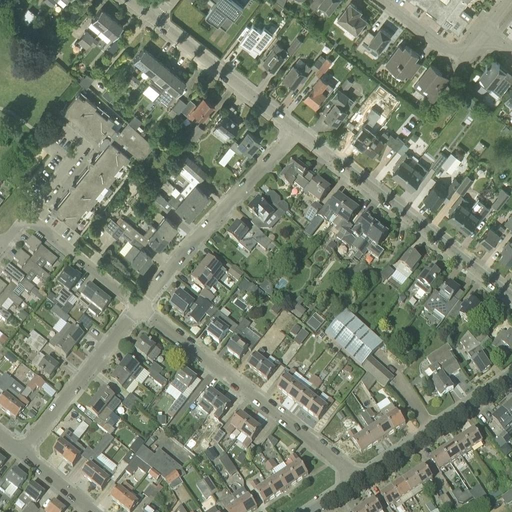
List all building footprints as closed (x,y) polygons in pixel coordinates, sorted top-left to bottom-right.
[(243,8),(233,0),(212,0),(216,3),(206,15),(226,30),(243,8)] [(339,0),(313,0),(309,5),(320,13),(324,8),(330,13),(339,0)] [(409,0),(415,5),(417,3),(427,10),(434,0),(409,0)] [(437,18),(435,20),(441,24),(459,0),(434,0),(427,10),(437,18)] [(459,0),(441,24),(447,29),(448,27),(459,35),(473,17),(463,9),(469,2),(470,0),(459,0)] [(275,1),(271,7),(279,13),(283,8),(282,7),(275,1)] [(357,33),(367,20),(360,14),(362,11),(351,2),(338,19),(357,33)] [(101,8),(91,20),(92,21),(88,26),(98,34),(112,17),(101,8)] [(112,17),(98,34),(108,42),(111,38),(112,38),(122,26),(112,17)] [(265,45),(268,40),(273,33),(264,26),(261,30),(253,24),(251,27),(250,28),(247,25),(238,36),(241,39),(240,40),(251,49),(253,46),(260,51),(265,44),(265,45)] [(391,36),(381,28),(373,37),(367,33),(356,47),(363,52),(365,48),(370,52),(374,46),(380,51),(391,36)] [(89,44),(94,38),(86,31),(77,42),(85,49),(89,44)] [(264,61),(270,65),(269,66),(273,69),(273,68),(275,69),(288,51),(293,54),(302,42),(296,37),(287,50),(278,43),(264,61)] [(94,38),(89,44),(94,47),(98,41),(94,38)] [(412,77),(422,64),(415,59),(419,54),(406,45),(404,48),(400,45),(386,62),(404,76),(407,73),(412,77)] [(143,69),(154,57),(143,48),(133,61),(143,69)] [(143,69),(154,78),(164,65),(154,57),(143,69)] [(328,82),(328,81),(322,76),(332,62),(327,57),(324,62),(315,73),(320,77),(305,97),(316,106),(326,93),(328,94),(334,86),(328,82)] [(315,72),(315,73),(324,62),(318,58),(312,67),(305,62),(300,69),(294,64),(284,78),(295,87),(301,80),(303,81),(308,75),(307,74),(311,67),(316,71),(315,72)] [(500,65),(493,59),(488,65),(486,67),(487,67),(480,75),(494,87),(492,89),(500,96),(511,82),(504,75),(506,72),(499,66),(500,65)] [(433,101),(451,79),(431,64),(414,86),(433,101)] [(175,74),(164,65),(154,78),(159,82),(154,88),(159,93),(175,74)] [(159,93),(157,95),(152,101),(156,104),(160,99),(168,105),(186,83),(175,74),(159,93)] [(128,81),(131,84),(136,78),(133,75),(128,81)] [(331,97),(337,101),(326,115),(337,124),(353,103),(347,99),(349,96),(344,92),(352,81),(346,77),(331,97)] [(135,87),(140,81),(136,78),(131,84),(135,87)] [(111,101),(115,96),(106,89),(102,93),(111,101)] [(113,120),(79,92),(62,112),(71,120),(72,119),(77,123),(76,124),(94,138),(95,137),(97,139),(96,140),(97,141),(99,138),(110,124),(113,120)] [(186,103),(181,111),(192,120),(196,114),(203,119),(208,111),(210,113),(211,112),(210,112),(214,106),(207,100),(208,99),(204,96),(197,105),(189,100),(186,103)] [(179,98),(171,108),(178,114),(181,111),(186,103),(179,98)] [(476,102),(471,98),(466,104),(472,108),(476,102)] [(230,106),(215,126),(216,127),(214,130),(221,135),(223,132),(227,136),(225,139),(225,140),(226,139),(225,139),(228,136),(229,137),(238,125),(231,119),(233,117),(236,111),(230,106)] [(366,116),(370,119),(354,139),(364,147),(374,133),(378,129),(373,125),(381,115),(372,108),(366,116)] [(56,212),(55,214),(61,219),(62,217),(73,226),(132,154),(141,161),(153,146),(126,124),(120,132),(110,124),(99,138),(106,144),(92,161),(93,162),(89,167),(88,166),(73,184),(74,184),(70,189),(55,206),(56,207),(53,210),(56,212)] [(171,124),(167,129),(173,134),(177,129),(171,124)] [(193,143),(204,130),(197,124),(186,138),(193,143)] [(247,132),(239,141),(234,140),(229,146),(236,152),(238,153),(240,153),(242,152),(244,149),(249,153),(259,141),(247,132)] [(385,142),(391,146),(395,140),(384,132),(380,137),(374,133),(364,147),(374,155),(385,142)] [(415,142),(419,137),(414,133),(410,139),(415,142)] [(398,136),(395,140),(391,146),(397,151),(404,141),(398,136)] [(393,173),(402,180),(418,159),(413,156),(412,157),(405,152),(394,168),(396,170),(393,173)] [(441,152),(431,166),(437,170),(447,157),(441,152)] [(457,156),(451,152),(441,166),(447,170),(457,156)] [(184,154),(182,157),(178,163),(190,174),(195,178),(202,170),(184,154)] [(424,164),(418,159),(402,180),(412,187),(415,184),(417,186),(429,170),(423,165),(424,164)] [(190,174),(178,163),(174,167),(186,178),(190,174)] [(303,180),(309,174),(294,163),(287,173),(285,172),(279,180),(290,188),(293,184),(304,191),(309,184),(303,180)] [(468,173),(462,181),(456,189),(463,194),(475,178),(474,178),(473,179),(467,175),(468,174),(468,173)] [(208,196),(194,185),(191,182),(195,178),(190,174),(186,178),(189,181),(180,192),(198,208),(208,196)] [(456,189),(462,181),(461,181),(460,182),(456,179),(457,178),(457,177),(448,189),(438,181),(425,198),(436,206),(442,199),(446,202),(446,203),(456,189)] [(318,181),(308,195),(320,204),(330,191),(318,181)] [(498,209),(510,194),(503,189),(498,195),(500,196),(493,205),(498,209)] [(151,196),(155,199),(160,203),(164,197),(161,195),(156,190),(151,196)] [(173,195),(168,201),(174,207),(188,219),(198,208),(180,192),(175,197),(173,195)] [(449,216),(458,223),(470,208),(466,205),(469,201),(462,196),(449,212),(452,213),(449,216)] [(337,219),(348,204),(339,197),(333,205),(329,202),(322,210),(312,224),(311,225),(316,229),(322,221),(327,224),(331,228),(332,225),(337,219)] [(160,203),(155,199),(151,205),(159,212),(164,206),(160,203)] [(274,216),(280,220),(280,221),(285,215),(277,207),(274,205),(269,210),(259,201),(249,212),(256,218),(251,224),(260,231),(274,216)] [(475,212),(470,208),(458,223),(468,231),(471,227),(473,229),(490,208),(482,202),(475,212)] [(277,207),(285,215),(289,211),(288,206),(284,203),(280,204),(277,207)] [(353,226),(349,224),(358,212),(348,204),(337,219),(332,225),(337,228),(335,231),(339,234),(336,238),(341,242),(353,226)] [(312,224),(322,210),(316,205),(308,216),(306,219),(312,224)] [(177,227),(165,216),(156,227),(152,224),(168,238),(177,227)] [(105,228),(111,234),(112,234),(117,238),(120,234),(124,229),(120,226),(119,225),(112,219),(105,228)] [(119,225),(120,226),(124,229),(134,237),(138,240),(143,235),(124,219),(119,225)] [(348,244),(358,252),(377,227),(376,226),(377,225),(373,222),(372,223),(367,219),(360,227),(359,226),(354,232),(351,229),(353,227),(353,226),(341,242),(346,246),(348,244)] [(152,224),(143,235),(148,239),(159,248),(168,238),(152,224)] [(253,243),(256,239),(252,237),(248,234),(237,225),(228,236),(239,245),(244,250),(251,242),(253,243)] [(490,248),(505,229),(501,225),(496,231),(490,226),(479,240),(490,248)] [(367,251),(375,257),(381,250),(378,248),(388,235),(377,227),(358,252),(354,258),(357,260),(358,258),(360,260),(367,251)] [(134,237),(124,229),(120,234),(128,240),(130,242),(134,237)] [(265,252),(272,244),(262,235),(256,243),(265,252)] [(500,257),(510,264),(511,260),(511,240),(510,243),(508,242),(501,251),(503,253),(500,257)] [(19,254),(21,256),(35,267),(50,279),(50,278),(36,267),(41,259),(52,268),(57,261),(33,241),(32,241),(33,242),(30,246),(29,247),(27,249),(25,247),(19,254)] [(145,253),(133,243),(124,254),(131,260),(142,269),(151,258),(145,253)] [(384,253),(381,250),(375,257),(379,260),(384,253)] [(410,253),(396,271),(408,280),(412,275),(419,267),(417,266),(421,261),(410,253)] [(8,268),(10,270),(24,281),(34,289),(24,281),(31,272),(45,284),(50,279),(35,267),(21,256),(22,256),(19,260),(18,260),(17,261),(16,263),(14,261),(8,268)] [(226,273),(209,259),(201,269),(214,279),(218,274),(222,277),(226,273)] [(233,268),(228,274),(239,283),(244,277),(233,268)] [(385,281),(393,272),(388,268),(380,277),(385,281)] [(205,291),(200,297),(210,304),(214,299),(209,294),(218,284),(213,280),(214,279),(201,269),(192,281),(205,291)] [(426,295),(428,296),(431,294),(431,292),(430,289),(440,276),(439,275),(441,273),(436,270),(435,272),(431,269),(429,273),(427,271),(415,287),(426,295)] [(10,270),(10,271),(7,274),(6,275),(4,277),(2,275),(0,278),(0,285),(12,295),(23,303),(13,295),(19,286),(30,295),(34,289),(24,281),(10,270)] [(56,285),(62,290),(64,291),(55,301),(58,303),(55,307),(61,312),(68,303),(73,297),(69,293),(80,279),(75,275),(74,276),(67,271),(56,285)] [(245,280),(238,288),(246,295),(253,286),(245,280)] [(433,296),(435,292),(423,308),(432,315),(438,308),(448,316),(458,303),(453,299),(460,291),(450,283),(444,291),(443,290),(436,299),(433,296)] [(0,308),(1,309),(11,317),(1,309),(8,300),(18,309),(23,303),(12,295),(0,285),(0,308)] [(77,302),(87,310),(100,295),(89,286),(77,302)] [(210,304),(200,297),(201,298),(195,306),(194,305),(181,294),(171,306),(184,317),(190,310),(194,314),(191,318),(198,324),(206,314),(211,319),(217,311),(209,305),(210,304)] [(111,303),(100,295),(87,310),(98,318),(101,314),(101,315),(111,303)] [(464,307),(459,303),(446,322),(453,327),(460,317),(472,325),(475,319),(473,318),(481,307),(480,306),(480,305),(476,302),(475,303),(469,299),(464,307)] [(73,308),(68,303),(61,312),(67,316),(73,308)] [(298,316),(301,312),(296,309),(299,306),(295,303),(289,310),(298,316)] [(69,318),(67,316),(61,312),(55,307),(51,312),(65,324),(69,318)] [(1,309),(0,308),(0,317),(7,323),(11,317),(1,309)] [(325,335),(367,374),(384,388),(393,378),(383,369),(371,357),(383,345),(347,312),(325,335)] [(228,333),(232,336),(236,331),(243,321),(237,328),(217,313),(212,320),(216,323),(206,336),(219,345),(228,333)] [(81,318),(76,324),(85,330),(87,332),(93,324),(83,316),(81,318)] [(306,326),(316,334),(322,327),(312,319),(306,326)] [(241,335),(234,344),(227,352),(240,362),(248,351),(251,353),(256,347),(242,336),(250,326),(243,321),(236,331),(241,335)] [(68,325),(59,336),(74,348),(83,337),(68,325)] [(271,326),(259,343),(266,348),(278,332),(271,326)] [(28,337),(30,338),(43,349),(48,343),(33,331),(28,337)] [(475,340),(482,347),(489,341),(482,332),(475,340)] [(511,349),(511,333),(510,332),(507,335),(503,332),(491,346),(500,354),(505,348),(510,352),(511,349)] [(471,363),(475,368),(480,377),(492,369),(492,368),(483,356),(482,357),(481,355),(486,351),(482,347),(475,340),(469,334),(460,344),(472,363),(471,363)] [(57,335),(48,346),(65,360),(74,348),(59,336),(58,337),(57,335)] [(43,349),(30,338),(25,344),(39,355),(43,349)] [(144,339),(135,350),(147,360),(147,359),(153,363),(161,352),(152,345),(153,345),(151,343),(151,344),(144,339)] [(435,379),(430,382),(441,398),(453,390),(446,379),(460,371),(450,354),(453,353),(448,346),(427,360),(432,367),(429,369),(435,379)] [(264,353),(260,350),(247,367),(257,374),(266,363),(260,359),(264,353)] [(37,370),(37,371),(49,380),(59,368),(47,358),(46,359),(40,355),(31,365),(37,370)] [(120,369),(135,382),(144,371),(128,358),(120,369)] [(272,367),(266,363),(257,374),(267,382),(280,366),(275,362),(272,367)] [(155,364),(151,369),(159,376),(163,370),(155,364)] [(120,369),(111,381),(121,389),(122,389),(126,392),(134,382),(135,382),(120,369)] [(149,377),(154,381),(154,382),(161,388),(167,382),(159,376),(151,369),(146,375),(149,377)] [(188,401),(183,397),(188,390),(188,391),(197,380),(184,370),(171,388),(182,396),(167,415),(173,419),(188,401)] [(277,389),(288,397),(297,385),(291,380),(296,374),(291,370),(277,389)] [(0,391),(10,379),(13,375),(9,372),(6,376),(5,375),(0,381),(0,391)] [(367,374),(361,382),(371,396),(383,388),(383,389),(384,388),(367,374)] [(308,383),(313,386),(318,379),(313,376),(308,383)] [(40,391),(45,385),(35,377),(26,389),(32,394),(37,388),(40,391)] [(0,400),(0,409),(6,414),(19,397),(10,390),(15,383),(10,379),(0,391),(4,395),(0,400)] [(318,379),(313,386),(317,390),(323,383),(318,379)] [(297,385),(288,397),(298,405),(307,393),(305,391),(297,385)] [(104,389),(96,399),(113,414),(121,404),(115,399),(116,398),(104,389)] [(209,415),(221,399),(211,391),(199,408),(209,415)] [(298,405),(308,413),(318,400),(310,394),(307,393),(298,405)] [(131,394),(126,400),(135,407),(135,406),(143,413),(155,398),(152,396),(144,405),(131,394)] [(19,397),(6,414),(15,422),(29,405),(19,397)] [(87,411),(97,419),(94,422),(108,434),(111,436),(115,431),(107,425),(111,421),(109,420),(113,414),(96,399),(87,411)] [(231,406),(221,399),(209,415),(219,423),(231,406)] [(318,400),(308,413),(319,421),(334,402),(329,399),(324,405),(318,400)] [(135,407),(126,400),(122,405),(130,412),(135,407)] [(511,401),(508,405),(507,405),(503,408),(504,409),(502,410),(511,421),(511,401)] [(392,405),(381,412),(394,432),(405,425),(392,405)] [(371,410),(366,413),(371,420),(375,417),(371,410)] [(511,421),(502,410),(501,412),(500,411),(496,414),(497,415),(492,419),(503,433),(506,430),(511,436),(511,434),(511,421)] [(385,419),(379,423),(374,426),(383,440),(394,432),(381,412),(380,412),(385,419)] [(369,430),(364,433),(372,447),(383,440),(374,426),(366,413),(361,417),(369,430)] [(240,414),(230,427),(225,433),(230,437),(235,431),(241,435),(251,422),(240,414)] [(261,430),(251,422),(241,435),(247,440),(242,446),(247,449),(261,430)] [(463,437),(472,450),(483,443),(474,430),(463,437)] [(225,436),(224,435),(220,431),(218,433),(212,442),(218,446),(225,436)] [(361,454),(372,447),(364,433),(357,438),(352,432),(348,435),(361,454)] [(507,445),(511,440),(505,433),(500,438),(507,445)] [(105,438),(94,452),(93,453),(99,458),(114,440),(111,437),(111,436),(108,434),(105,438)] [(53,452),(64,460),(78,444),(77,443),(77,444),(67,436),(53,452)] [(270,436),(267,440),(273,449),(278,442),(270,436)] [(472,450),(463,437),(452,444),(461,458),(472,450)] [(86,461),(93,453),(94,452),(89,448),(86,452),(82,448),(83,448),(78,444),(64,460),(73,468),(81,458),(86,461)] [(452,444),(442,451),(451,464),(461,458),(452,444)] [(165,481),(176,473),(182,469),(160,450),(155,456),(143,447),(135,456),(137,457),(136,458),(137,458),(150,469),(165,481)] [(431,458),(440,472),(451,464),(442,451),(431,458)] [(121,477),(126,472),(137,458),(136,458),(130,452),(115,471),(121,477)] [(242,454),(236,462),(241,466),(247,458),(242,454)] [(290,459),(295,466),(288,470),(297,483),(308,476),(295,455),(290,459)] [(219,461),(230,478),(237,473),(226,456),(219,461)] [(150,469),(137,458),(126,472),(132,476),(138,469),(145,475),(150,469)] [(105,467),(100,463),(96,459),(82,475),(92,484),(101,473),(105,467)] [(277,467),(273,461),(268,464),(273,470),(277,467)] [(268,473),(273,470),(268,464),(263,467),(268,473)] [(102,491),(115,475),(105,467),(101,473),(92,484),(102,491)] [(433,480),(424,467),(413,474),(422,487),(433,480)] [(288,470),(282,474),(277,477),(286,490),(297,483),(288,470)] [(26,480),(15,471),(6,482),(0,489),(4,493),(11,486),(17,491),(26,480)] [(148,477),(156,484),(161,478),(152,472),(148,477)] [(165,481),(172,492),(183,484),(176,473),(165,481)] [(422,487),(413,474),(403,481),(411,494),(422,487)] [(204,485),(212,496),(218,492),(208,477),(202,481),(204,485)] [(286,490),(277,477),(273,480),(266,484),(275,497),(286,490)] [(111,499),(121,507),(130,496),(124,492),(131,483),(127,479),(111,499)] [(411,494),(403,481),(392,488),(401,501),(403,506),(414,499),(411,494)] [(275,497),(266,484),(260,488),(256,482),(251,485),(264,505),(275,497)] [(24,511),(37,511),(38,511),(34,508),(44,495),(32,485),(19,501),(28,508),(24,511)] [(148,499),(155,491),(157,488),(153,485),(151,488),(150,487),(143,496),(148,499)] [(199,488),(206,500),(212,496),(204,485),(199,488)] [(237,503),(243,511),(252,511),(257,509),(243,488),(232,496),(237,503)] [(381,495),(390,509),(401,501),(392,488),(381,495)] [(492,501),(501,495),(498,490),(489,495),(492,501)] [(155,491),(148,499),(144,505),(148,509),(145,511),(164,511),(165,511),(154,503),(160,495),(155,491)] [(478,503),(487,497),(484,492),(474,498),(478,503)] [(130,496),(121,507),(127,511),(132,511),(144,498),(139,495),(135,500),(130,496)] [(447,511),(453,507),(445,495),(439,499),(447,511)] [(221,504),(226,511),(243,511),(237,503),(232,496),(221,504)] [(382,511),(374,500),(363,507),(366,511),(382,511)] [(435,511),(431,502),(426,505),(429,511),(438,511),(438,510),(435,511)] [(38,511),(37,511),(64,511),(54,503),(49,508),(47,508),(44,511),(41,509),(38,511)]
